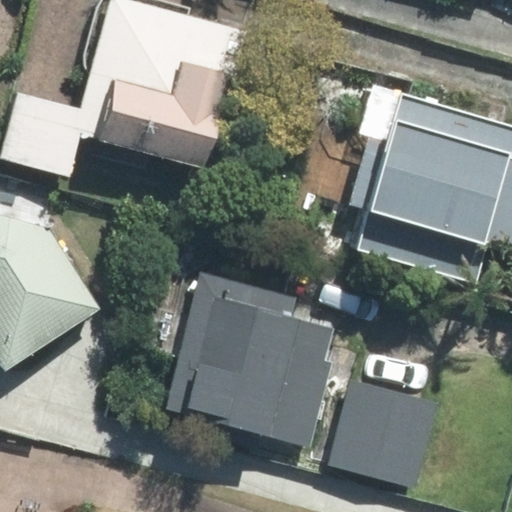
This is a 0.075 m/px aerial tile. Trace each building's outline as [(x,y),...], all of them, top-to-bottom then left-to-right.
[(92,0),(59,146),(183,174),(205,75),(226,80),(236,33),(92,0)] [(389,135),(365,221),(465,249),(489,163),(389,135)] [(0,190),(0,371),(90,320),(13,184),(0,190)] [(284,300),(182,275),(148,412),(250,437),(284,300)] [(337,371),(310,471),(409,498),(436,398),(337,371)]
